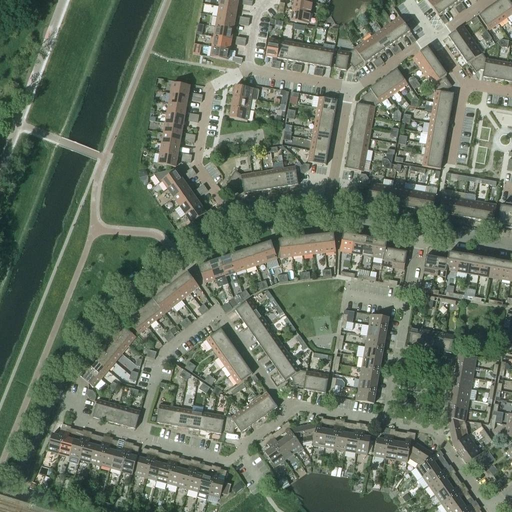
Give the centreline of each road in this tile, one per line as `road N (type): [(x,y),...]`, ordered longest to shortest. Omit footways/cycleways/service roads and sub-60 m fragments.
road 1 (tertiary): [(53,393),(90,329),(176,255),(260,220),(330,212)]
road 2 (residential): [(248,70),(210,88),(198,149),(196,163),(222,206),(332,183)]
road 3 (residential): [(138,436),(161,354),(216,312),(288,413)]
road 4 (residential): [(288,413),(226,462),(138,436)]
road 5 (residential): [(487,507),(435,432),(388,422)]
road 6 (residential): [(388,422),(413,295)]
road 7 (tertiary): [(6,511),(53,393)]
